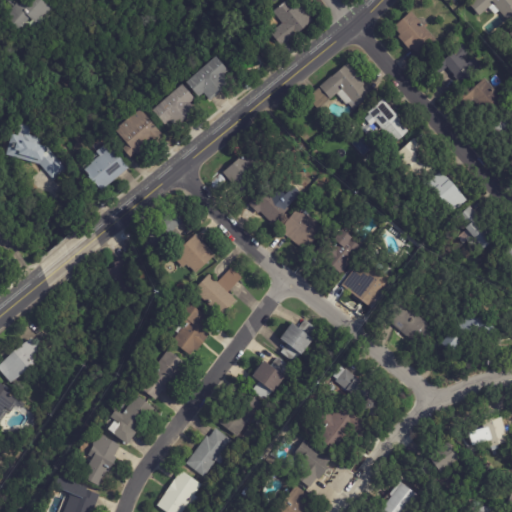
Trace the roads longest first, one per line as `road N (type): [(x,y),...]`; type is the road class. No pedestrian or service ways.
road 1 (residential): [(511,375),(433,396),(286,278),(175,169)]
road 2 (tertiary): [(381,0),(96,233)]
road 3 (residential): [(286,278),(150,461),(122,511)]
road 4 (residential): [(511,202),(351,27)]
road 5 (residential): [(433,396),(333,511)]
